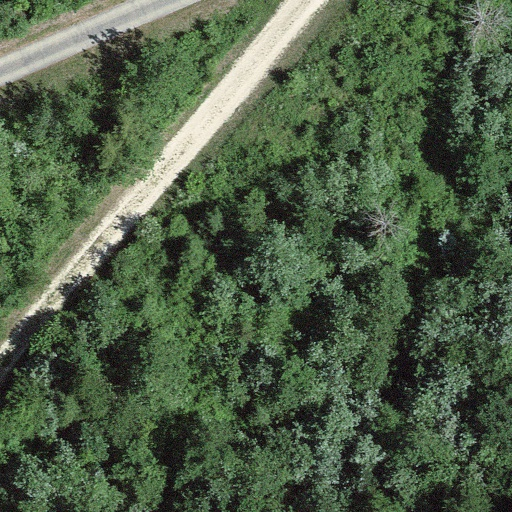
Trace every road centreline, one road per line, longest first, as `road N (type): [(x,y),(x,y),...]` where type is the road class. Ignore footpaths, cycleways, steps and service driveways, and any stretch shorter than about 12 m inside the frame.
road 1 (track): [(327,0),(87,267),(0,387)]
road 2 (track): [(0,79),(190,0)]
